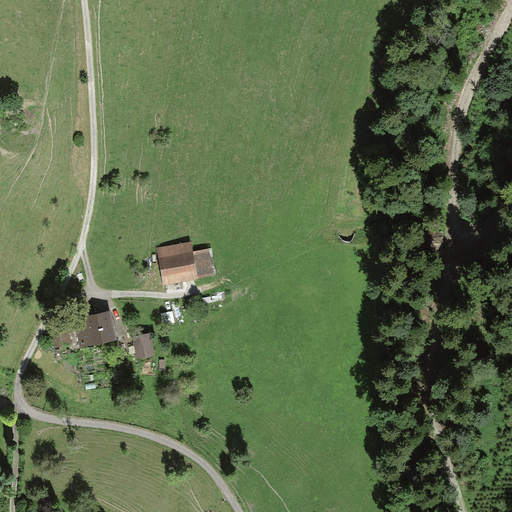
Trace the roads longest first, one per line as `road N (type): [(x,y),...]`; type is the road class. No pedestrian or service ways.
road 1 (track): [(237,511),(208,466),(180,444),(39,413),(20,396),(19,372),(80,246),(88,205),(82,0)]
road 2 (track): [(511,7),(478,62),(457,127),(452,238),(435,315),(430,400),(460,511)]
road 3 (track): [(80,246),(90,289),(173,298),(195,292)]
road 4 (track): [(13,511),(17,385)]
